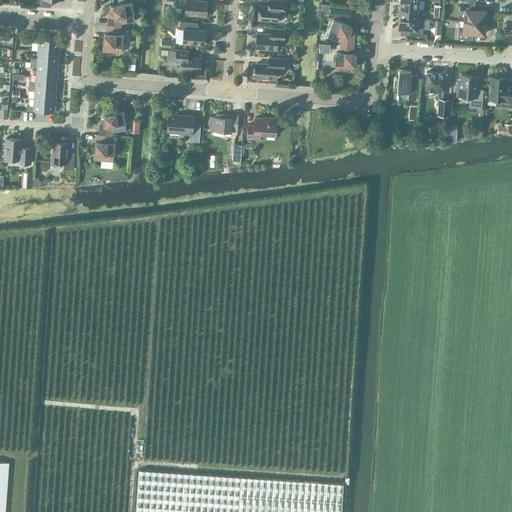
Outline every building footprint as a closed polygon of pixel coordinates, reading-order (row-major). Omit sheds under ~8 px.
[(179,0),(179,5),(186,6),(185,15),(206,17),(207,1),(199,1),(198,0),(179,0)] [(259,6),(258,20),(279,22),(280,13),(280,9),(284,9),(285,2),(269,0),(269,7),(259,6)] [(399,0),(399,8),(418,9),(418,0),(417,0),(399,0)] [(108,18),(108,26),(121,27),(121,23),(135,21),(134,14),(134,13),(135,12),(135,11),(136,10),(136,9),(136,8),(135,7),(135,6),(134,5),(133,5),(133,4),(132,3),(113,6),(114,11),(112,11),(110,13),(109,14),(109,16),(109,18),(108,18)] [(475,4),(460,3),(460,10),(465,10),(464,21),(484,23),(485,21),(486,20),(487,16),(485,14),(485,12),(474,11),(475,4)] [(332,8),(331,15),(351,17),(351,9),(332,8)] [(399,8),(399,17),(417,19),(418,9),(399,8)] [(434,11),(433,19),(442,20),(443,11),(439,11),(434,11)] [(399,17),(398,28),(401,29),(400,35),(422,36),(424,19),(417,19),(399,17)] [(327,37),(341,41),(340,45),(353,46),(354,39),(354,38),(354,35),(353,33),(352,31),(350,31),(351,26),(333,19),(332,21),(331,22),(330,22),(329,23),(329,24),(329,25),(329,26),(329,27),(329,28),(329,29),(329,30),(330,30),(327,37)] [(183,44),(204,45),(205,30),(196,29),(196,23),(180,21),(180,29),(184,30),(183,44)] [(484,23),(464,21),(464,27),(458,28),(457,39),(472,40),(473,33),(484,34),(484,31),(486,30),(486,26),(484,24),(484,23)] [(121,27),(108,26),(107,34),(104,33),(103,51),(122,53),(122,46),(123,47),(124,35),(120,35),(121,27)] [(257,34),(256,49),(277,50),(278,42),(278,35),(284,36),(285,30),(273,29),(272,35),(257,34)] [(38,51),(59,52),(60,40),(39,39),(33,38),(32,43),(39,43),(38,51)] [(320,44),(319,52),(329,52),(330,44),(320,44)] [(353,46),(340,45),(340,52),(336,52),(336,54),(335,54),(334,55),(334,56),(334,57),(334,58),(334,59),(334,60),(334,61),(335,62),(335,64),(336,64),(335,70),(348,71),(350,71),(352,71),(354,69),(354,67),(354,65),(355,65),(356,54),(353,53),(353,46)] [(182,62),(182,70),(200,72),(201,59),(188,58),(189,51),(176,50),(176,61),(182,62)] [(31,62),(58,64),(59,52),(38,51),(37,58),(31,58),(31,62)] [(255,77),(275,79),(276,69),(283,70),(284,59),(269,58),(269,64),(256,64),(255,69),(254,70),(254,71),(253,72),(253,73),(253,74),(254,75),(254,76),(255,76),(255,77)] [(36,75),(57,76),(58,64),(31,62),(30,67),(37,67),(36,75)] [(394,78),(393,91),(397,91),(400,91),(400,93),(401,95),(402,97),(404,98),(406,98),(408,99),(416,100),(418,75),(411,74),(411,73),(411,70),(406,70),(399,70),(398,76),(397,76),(396,76),(395,77),(394,77),(394,78)] [(439,100),(438,115),(448,116),(449,100),(442,99),(443,91),(445,91),(447,73),(426,72),(425,89),(439,90),(438,100),(439,100)] [(29,86),(56,89),(57,76),(36,75),(36,82),(29,82),(29,86)] [(482,90),(477,90),(478,77),(476,77),(471,77),(471,75),(461,75),(460,84),(457,84),(457,96),(470,97),(469,107),(482,108),(483,90),(482,90)] [(496,107),(511,108),(511,101),(511,95),(511,90),(511,91),(505,91),(506,78),(499,78),(499,77),(498,76),(494,75),(493,77),(490,77),(489,99),(496,100),(496,107)] [(34,99),(55,101),(56,89),(29,86),(28,91),(35,91),(34,99)] [(19,100),(19,93),(11,92),(11,100),(19,100)] [(33,111),(54,113),(55,101),(34,99),(34,106),(27,106),(27,110),(33,111)] [(100,127),(99,135),(112,136),(113,132),(126,129),(125,123),(126,122),(126,121),(126,120),(127,119),(127,118),(127,117),(127,116),(127,115),(126,115),(126,114),(125,113),(124,113),(124,111),(110,114),(104,115),(105,119),(103,120),(102,121),(101,123),(100,125),(100,127)] [(201,124),(193,124),(194,116),(169,114),(167,132),(190,134),(189,141),(199,142),(201,124)] [(209,131),(231,132),(231,130),(237,131),(239,115),(216,114),(216,117),(210,116),(209,131)] [(247,138),(260,139),(260,133),(276,135),(277,118),(268,118),(268,119),(255,118),(254,125),(248,125),(247,138)] [(112,143),(112,136),(99,135),(99,142),(96,142),(94,160),(113,161),(114,155),(115,155),(116,143),(112,143)] [(19,163),(31,164),(32,148),(21,147),(22,139),(6,138),(4,159),(20,160),(19,163)] [(68,153),(69,143),(53,142),(51,162),(64,163),(64,169),(74,169),(75,153),(68,153)] [(233,160),(241,161),(242,145),(234,145),(233,160)] [(140,469),(136,511),(342,511),(344,484),(140,469)]
